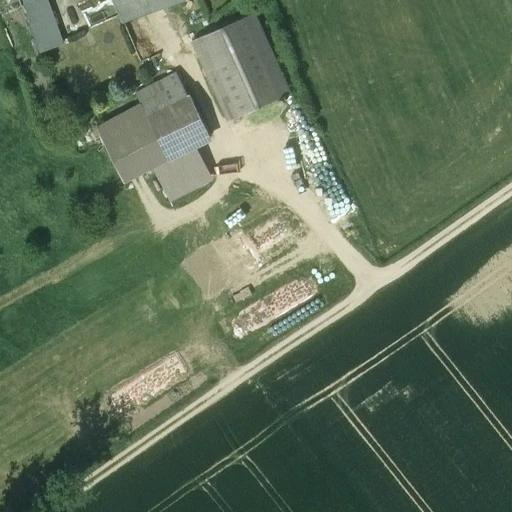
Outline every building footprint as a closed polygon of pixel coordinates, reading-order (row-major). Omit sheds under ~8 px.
[(16,0),(35,51),(60,43),(45,0),(16,0)] [(118,16),(111,0),(104,0),(81,11),(89,30),(118,16)] [(111,0),(122,23),(184,0),(111,0)] [(253,15),(194,41),(227,119),(287,93),(253,15)] [(176,73),(135,93),(141,104),(166,154),(167,154),(169,159),(197,146),(209,140),(176,73)] [(166,154),(141,104),(96,127),(124,183),(153,168),(153,167),(169,159),(167,154),(166,154)] [(213,179),(197,146),(169,159),(153,167),(153,168),(170,201),(213,179)]
